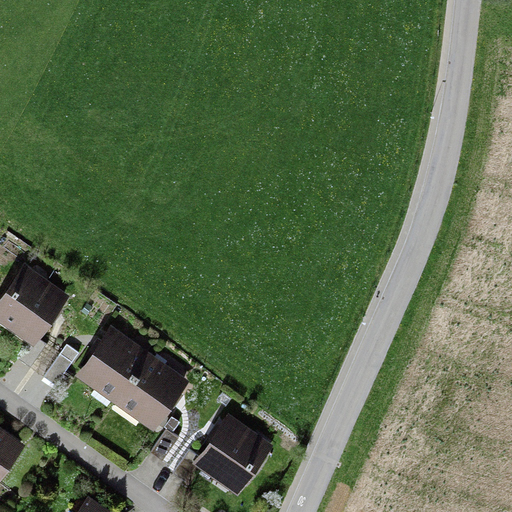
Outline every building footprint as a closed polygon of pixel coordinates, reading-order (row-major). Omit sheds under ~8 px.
[(70,294),(23,261),(0,292),(0,327),(30,349),(70,294)] [(79,369),(118,396),(145,356),(107,329),(79,369)] [(72,361),(59,352),(44,374),(57,382),(72,361)] [(183,382),(145,356),(118,396),(155,422),(183,382)] [(273,441),(225,412),(193,466),(241,494),(273,441)] [(0,474),(23,444),(0,426),(0,474)] [(179,435),(167,428),(153,451),(164,458),(179,435)] [(111,511),(85,494),(71,511),(111,511)]
